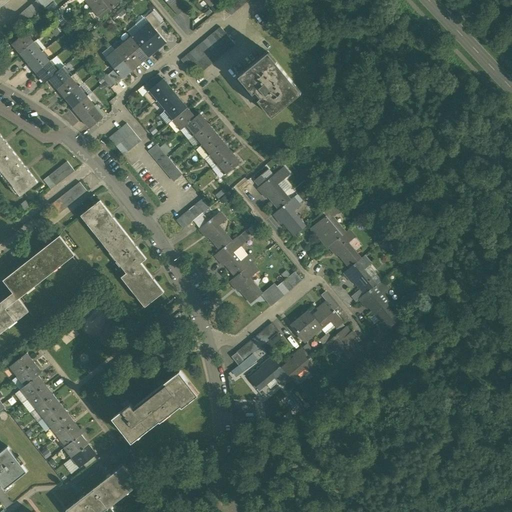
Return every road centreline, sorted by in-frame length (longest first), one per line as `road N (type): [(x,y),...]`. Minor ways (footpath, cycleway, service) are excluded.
road 1 (residential): [(206,344),(171,259),(76,146)]
road 2 (residential): [(76,146),(122,110),(121,97),(220,16),(229,27)]
road 3 (residential): [(240,511),(206,344)]
road 4 (residential): [(206,344),(219,336),(238,342),(312,280)]
road 5 (secondary): [(511,88),(428,0)]
